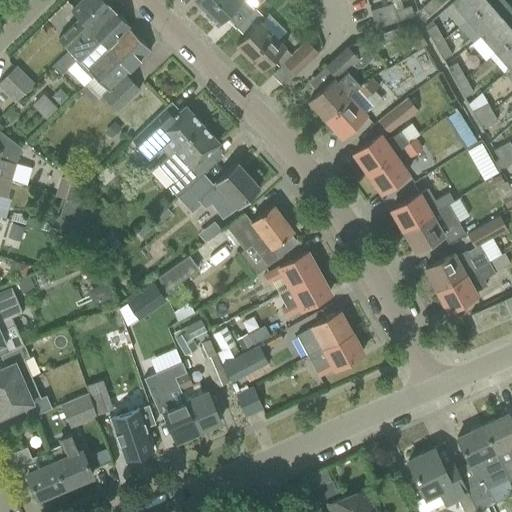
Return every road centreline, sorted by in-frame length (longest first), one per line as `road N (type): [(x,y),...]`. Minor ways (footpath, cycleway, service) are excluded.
road 1 (residential): [(4,511),(0,50),(47,0)]
road 2 (residential): [(434,391),(338,210),(262,116),(142,0)]
road 3 (residential): [(257,470),(434,391)]
